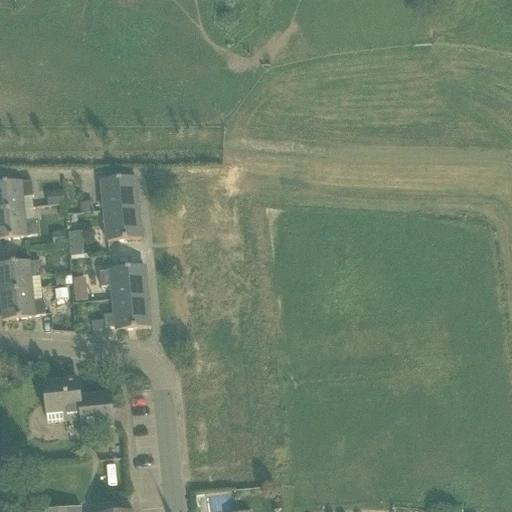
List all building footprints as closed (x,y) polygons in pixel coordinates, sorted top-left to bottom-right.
[(184,171),(186,232),(229,231),(227,170),(184,171)] [(139,209),(136,179),(102,182),(105,213),(139,209)] [(34,198),(32,183),(21,184),(21,183),(0,184),(0,212),(24,211),(23,199),(34,198)] [(63,193),(47,194),(48,208),(64,206),(63,193)] [(80,215),(94,214),(93,204),(79,205),(80,215)] [(108,244),(142,240),(139,209),(105,213),(108,244)] [(0,241),(15,240),(27,239),(27,238),(38,237),(36,221),(25,223),(24,211),(0,212),(0,241)] [(64,234),(52,235),(53,248),(65,247),(64,234)] [(84,257),(83,245),(71,246),(71,258),(72,258),(83,257),(84,257)] [(237,308),(234,246),(191,248),(194,310),(237,308)] [(29,264),(29,262),(0,265),(0,288),(1,294),(32,291),(31,279),(42,278),(40,263),(29,264)] [(148,298),(145,268),(111,272),(111,273),(100,274),(101,289),(112,288),(114,302),(148,298)] [(67,287),(66,278),(55,279),(56,288),(67,287)] [(67,290),(55,292),(57,301),(69,300),(67,290)] [(88,302),(87,290),(74,292),(75,303),(88,302)] [(3,322),(35,319),(35,318),(46,317),(44,302),(33,303),(32,291),(1,294),(3,322)] [(104,317),(104,323),(105,330),(116,329),(116,332),(151,329),(148,298),(114,302),(115,316),(104,317)] [(105,330),(104,323),(92,324),(93,333),(105,331),(105,330)] [(203,387),(244,385),(242,324),(200,325),(203,387)] [(110,395),(80,398),(79,382),(44,386),(48,424),(63,422),(64,424),(81,422),(81,431),(113,428),(110,395)] [(206,402),(209,464),(252,462),(249,400),(206,402)] [(266,474),(231,475),(232,487),(266,485),(266,474)]
